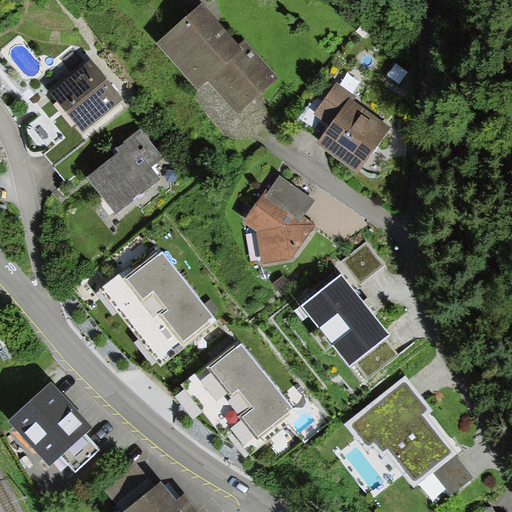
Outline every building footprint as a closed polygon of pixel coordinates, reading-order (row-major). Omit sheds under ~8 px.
[(235,49),(200,7),(161,39),(195,80),(203,73),(232,108),(270,77),(242,43),(235,49)] [(86,64),(50,91),(76,126),(113,99),(86,64)] [(358,164),(384,129),(345,101),(347,97),(332,87),(315,111),(330,122),(319,136),(358,164)] [(136,133),(85,175),(114,211),(165,168),(136,133)] [(308,203),(277,179),(245,220),(258,229),(259,256),(288,254),(310,226),(298,217),(308,203)] [(214,321),(161,252),(108,292),(161,361),(214,321)] [(341,276),(304,306),(350,364),(388,334),(341,276)] [(296,414),(241,346),(189,387),(224,431),(232,425),(252,450),(296,414)] [(426,409),(403,378),(347,419),(365,444),(371,440),(379,450),(384,446),(408,479),(428,464),(446,489),(466,475),(420,413),(426,409)] [(97,445),(43,384),(8,414),(62,476),(97,445)] [(151,491),(130,466),(108,484),(125,505),(116,511),(188,511),(163,481),(151,491)]
